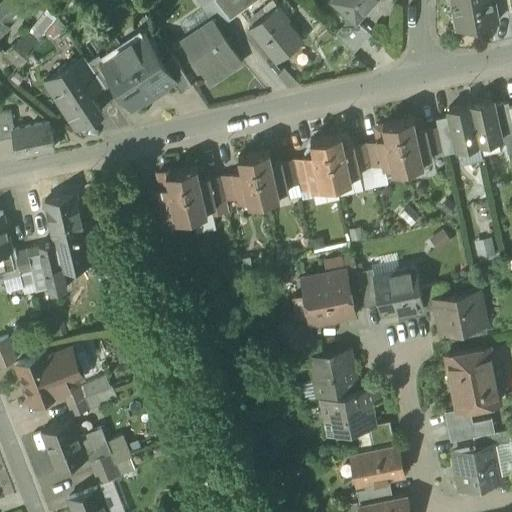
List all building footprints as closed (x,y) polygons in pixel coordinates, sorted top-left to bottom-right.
[(0,0),(0,35),(28,5),(22,0),(0,0)] [(219,26),(230,19),(214,0),(211,0),(204,6),(213,18),(219,26)] [(214,0),(230,19),(256,0),(214,0)] [(282,0),(275,7),(286,21),(287,21),(296,13),(285,0),(282,0)] [(332,0),(350,16),(356,21),(356,20),(374,0),(332,0)] [(451,0),(456,29),(498,21),(494,0),(451,0)] [(249,27),(277,60),(303,40),(287,21),(286,21),(275,7),(249,27)] [(49,11),(30,35),(33,37),(37,41),(57,17),(49,11)] [(335,33),(354,52),(371,33),(356,20),(356,21),(350,16),(335,33)] [(181,39),(210,83),(242,61),(219,26),(213,18),(181,39)] [(30,41),(33,37),(30,35),(25,31),(22,35),(30,41)] [(144,34),(123,47),(154,94),(174,81),(175,80),(164,64),(144,34)] [(6,53),(19,64),(37,41),(33,37),(30,41),(22,35),(6,53)] [(133,108),(154,94),(123,47),(103,60),(102,61),(115,81),(133,108)] [(99,53),(88,61),(104,85),(105,87),(115,81),(102,61),(103,60),(99,53)] [(91,94),(104,85),(88,61),(84,55),(71,64),(91,94)] [(174,81),(180,91),(192,84),(174,57),(164,64),(175,80),(174,81)] [(45,80),(76,127),(98,113),(102,111),(91,94),(71,64),(45,80)] [(492,97),(470,102),(480,143),(498,139),(501,138),(500,134),(494,105),(492,97)] [(459,148),(480,143),(470,102),(449,107),(451,115),(458,148),(459,148)] [(494,105),(500,134),(503,134),(511,131),(511,119),(508,102),(494,105)] [(0,138),(14,136),(14,135),(15,135),(14,128),(10,111),(0,113),(0,138)] [(413,115),(398,119),(409,165),(424,162),(423,158),(432,156),(431,152),(426,128),(425,126),(416,128),(413,115)] [(436,118),(438,125),(443,150),(444,153),(459,150),(459,148),(458,148),(451,115),(436,118)] [(393,169),(409,165),(398,119),(383,122),(386,135),(377,137),(377,139),(383,163),(384,167),(393,165),(393,169)] [(14,136),(18,154),(55,147),(50,121),(14,128),(15,135),(14,135),(14,136)] [(431,152),(443,150),(438,125),(426,128),(431,152)] [(511,131),(503,134),(508,153),(511,151),(511,131)] [(341,132),(326,135),(337,182),(352,178),(351,174),(360,172),(359,169),(354,144),(353,143),(344,145),(341,132)] [(324,185),(337,182),(326,135),(311,138),(314,152),(305,154),(305,155),(313,188),(313,190),(324,187),(324,185)] [(377,139),(365,141),(371,166),(383,163),(377,139)] [(480,143),(482,156),(500,152),(498,139),(480,143)] [(359,169),(371,166),(365,141),(354,144),(359,169)] [(482,156),(480,143),(459,148),(459,150),(462,161),(482,156)] [(269,148),(254,151),(265,198),(280,195),(279,191),(288,189),(287,185),(282,161),(281,159),(272,161),(269,148)] [(249,202),(265,198),(254,151),(239,155),(242,168),(233,170),(233,172),(238,196),(239,200),(248,198),(249,202)] [(305,155),(293,158),(299,182),(301,190),(313,188),(305,155)] [(287,185),(299,182),(293,158),(282,161),(287,185)] [(426,172),(424,162),(409,165),(411,176),(426,172)] [(371,166),(375,185),(387,183),(384,167),(383,163),(371,166)] [(197,164),(182,168),(192,215),(208,211),(207,207),(216,205),(215,202),(209,177),(209,176),(200,178),(197,164)] [(375,185),(371,166),(359,169),(360,172),(363,188),(375,185)] [(177,218),(192,215),(182,168),(166,171),(168,177),(168,178),(169,184),(160,186),(161,188),(166,213),(167,216),(176,214),(177,218)] [(233,172),(221,174),(227,199),(238,196),(233,172)] [(215,202),(227,199),(221,174),(209,177),(215,202)] [(287,185),(288,189),(290,197),(301,195),(301,190),(299,182),(287,185)] [(340,197),(337,182),(324,185),(324,187),(313,190),(314,195),(316,203),(340,197)] [(149,191),(154,215),(166,213),(161,188),(149,191)] [(301,190),(301,195),(302,198),(314,195),(313,190),(313,188),(301,190)] [(61,269),(63,269),(61,263),(89,256),(91,262),(93,262),(87,236),(81,214),(85,213),(86,209),(84,203),(82,201),(78,201),(76,193),(45,200),(54,240),(51,242),(39,245),(44,267),(56,264),(59,264),(61,269)] [(0,211),(0,252),(12,250),(12,248),(3,211),(0,211)] [(87,236),(93,262),(100,254),(95,234),(87,236)] [(28,247),(28,248),(33,269),(44,267),(39,245),(28,247)] [(15,248),(12,248),(12,250),(0,252),(0,277),(4,277),(20,273),(21,273),(21,272),(16,251),(15,248)] [(32,270),(33,269),(28,248),(16,251),(21,272),(32,270)] [(63,269),(91,262),(89,256),(61,263),(63,269)] [(33,269),(32,270),(35,282),(36,289),(39,289),(39,288),(49,286),(50,291),(67,288),(63,269),(61,269),(59,264),(56,264),(44,267),(33,269)] [(379,303),(381,314),(423,305),(420,286),(416,266),(374,274),(373,275),(379,303)] [(357,270),(365,306),(379,303),(373,275),(374,274),(373,267),(357,270)] [(303,277),(312,320),(353,312),(345,269),(303,277)] [(23,286),(35,282),(32,270),(21,272),(21,273),(20,273),(23,286)] [(7,290),(23,286),(20,273),(4,277),(7,290)] [(423,305),(425,310),(435,308),(433,299),(446,296),(443,282),(420,286),(423,305)] [(435,308),(440,332),(474,325),(472,317),(484,314),(479,290),(446,296),(433,299),(435,308)] [(485,322),(484,314),(472,317),(474,325),(485,322)] [(276,327),(280,347),(311,341),(307,321),(276,327)] [(0,338),(0,352),(13,347),(8,335),(0,338)] [(319,339),(311,341),(280,347),(288,346),(291,361),(312,357),(311,356),(323,354),(319,339)] [(69,346),(47,355),(60,389),(71,385),(70,382),(81,377),(69,346)] [(457,408),(457,409),(470,407),(500,401),(489,346),(446,354),(450,373),(452,373),(456,392),(454,392),(457,408)] [(0,365),(17,358),(13,347),(0,352),(0,365)] [(312,357),(320,396),(357,388),(349,349),(323,354),(311,356),(312,357)] [(31,400),(60,389),(47,355),(46,352),(16,363),(16,364),(31,400)] [(63,392),(68,403),(110,386),(105,374),(63,392)] [(320,396),(324,419),(332,417),(335,432),(369,425),(370,425),(367,413),(375,412),(373,401),(384,399),(381,384),(357,388),(320,396)] [(112,385),(110,386),(68,403),(72,414),(116,397),(112,385)] [(451,440),(473,435),(495,431),(492,416),(473,420),(470,407),(457,409),(457,408),(445,410),(451,440)] [(377,423),(375,412),(367,413),(370,425),(377,423)] [(327,434),(335,432),(332,417),(324,419),(327,434)] [(57,468),(86,457),(87,456),(79,435),(72,418),(42,430),(57,468)] [(377,423),(370,425),(369,425),(371,437),(392,433),(390,420),(377,423)] [(101,427),(79,435),(87,456),(86,457),(89,459),(110,451),(106,441),(101,427)] [(508,428),(495,431),(473,435),(475,447),(494,443),(511,440),(509,431),(508,428)] [(371,437),(373,446),(394,441),(392,433),(371,437)] [(123,434),(106,441),(110,451),(114,462),(131,455),(123,434)] [(511,444),(511,445),(511,440),(494,443),(501,474),(511,471),(511,444)] [(353,450),(359,484),(364,483),(390,478),(403,475),(397,441),(394,441),(373,446),(353,450)] [(454,451),(461,487),(502,478),(501,474),(494,443),(475,447),(454,451)] [(89,459),(94,470),(114,462),(110,451),(89,459)] [(131,455),(114,462),(94,470),(93,470),(99,486),(137,471),(131,455)] [(357,489),(360,501),(361,501),(393,495),(390,478),(364,483),(365,487),(357,489)] [(68,498),(73,511),(107,511),(97,487),(68,498)] [(361,501),(363,511),(408,511),(405,492),(393,495),(361,501)] [(183,511),(211,511),(219,509),(213,493),(181,505),(183,511)]
